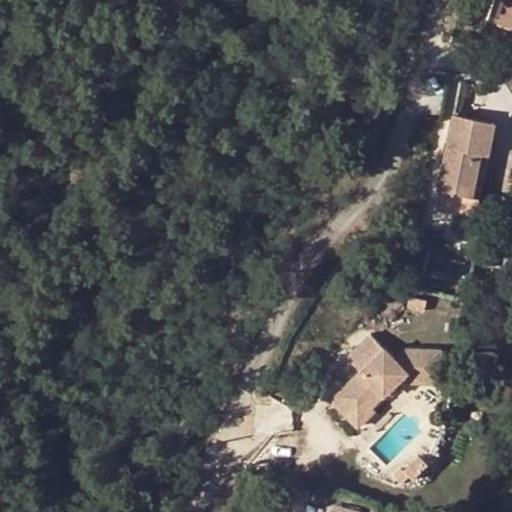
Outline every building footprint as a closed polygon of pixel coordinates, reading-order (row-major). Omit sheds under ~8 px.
[(511,27),(511,0),(504,0),(498,23),(511,27)] [(453,114),(438,190),(459,194),(455,213),(452,229),(473,233),(480,199),(481,196),(473,194),(481,153),(489,155),(495,123),(453,114)] [(489,155),(481,153),(473,194),(481,196),(489,155)] [(438,190),(435,209),(455,213),(459,194),(438,190)] [(418,274),(409,273),(408,283),(417,283),(418,274)] [(346,422),(365,412),(361,406),(392,388),(420,395),(428,365),(396,358),(382,365),(366,335),(342,348),(352,367),(325,381),(346,422)] [(420,465),(415,455),(392,467),(397,476),(420,465)]
